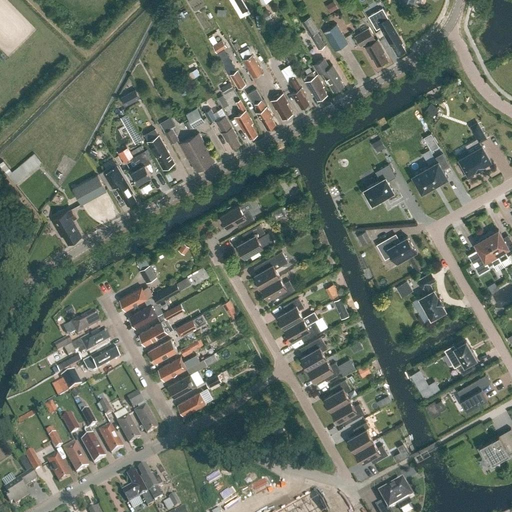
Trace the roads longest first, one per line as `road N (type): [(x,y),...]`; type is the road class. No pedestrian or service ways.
road 1 (unclassified): [(0,339),(49,265),(425,51),(450,26)]
road 2 (residential): [(511,185),(446,221),(438,235),(511,371)]
road 3 (residential): [(351,490),(179,436)]
road 4 (residential): [(40,511),(179,436)]
road 5 (residential): [(179,436),(104,299)]
road 6 (residential): [(351,490),(282,367)]
road 7 (residential): [(282,367),(213,246)]
road 8 (residential): [(179,436),(282,367)]
